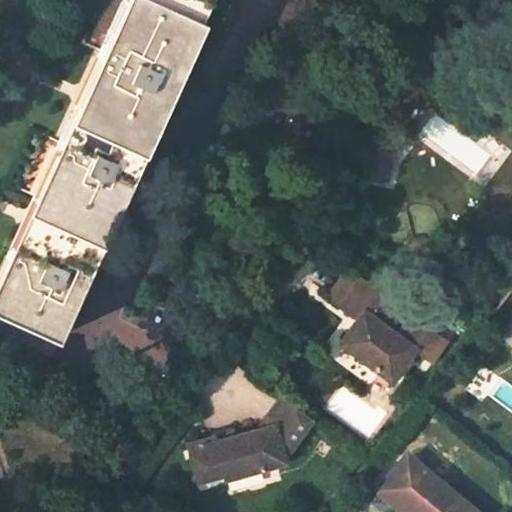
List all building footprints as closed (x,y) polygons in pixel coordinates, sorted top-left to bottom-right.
[(101,70),(77,123),(70,120),(53,158),(60,162),(28,233),(21,229),(3,267),(10,271),(0,292),(0,310),(53,335),(201,16),(196,13),(202,0),(132,0),(119,30),(113,27),(95,66),(101,70)] [(384,184),(391,155),(369,148),(362,178),(384,184)] [(391,310),(393,308),(346,273),(329,298),(344,308),(342,311),(357,322),(338,348),(389,385),(413,351),(429,363),(444,344),(409,318),(407,321),(391,310)] [(511,324),(500,338),(511,348),(511,324)] [(291,466),(283,447),(297,440),(315,418),(283,396),(265,421),(270,431),(242,444),(225,453),(221,444),(196,457),(214,494),(239,482),(241,488),(242,488),(291,466)] [(97,442),(78,427),(62,446),(82,461),(97,442)] [(225,453),(242,444),(239,436),(221,444),(225,453)] [(439,487),(406,459),(377,494),(394,507),(397,503),(407,511),(470,511),(462,505),(474,491),(451,473),(439,487)] [(407,511),(397,503),(394,507),(398,511),(407,511)]
